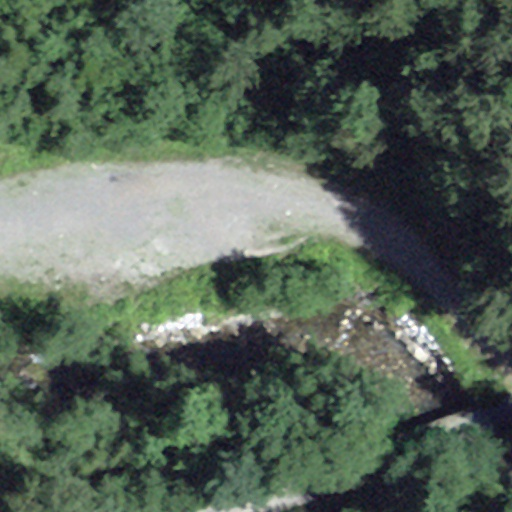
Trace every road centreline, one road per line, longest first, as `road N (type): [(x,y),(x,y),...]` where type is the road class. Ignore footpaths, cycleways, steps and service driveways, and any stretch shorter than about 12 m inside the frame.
road 1 (track): [(511,340),(396,240),(279,194),(188,183),(84,189),(0,205)]
road 2 (unclassified): [(256,511),(511,414)]
